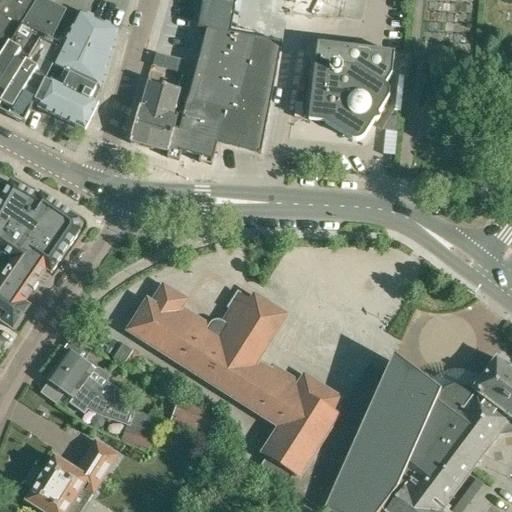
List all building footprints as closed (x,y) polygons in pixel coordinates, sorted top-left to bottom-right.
[(4,0),(1,3),(0,5),(0,48),(5,51),(36,0),(4,0)] [(36,0),(5,51),(0,58),(0,113),(24,125),(32,109),(35,104),(64,46),(62,45),(52,40),(66,11),(44,0),(36,0)] [(141,108),(131,143),(169,153),(170,149),(200,158),(198,167),(209,170),(211,161),(213,161),(218,142),(259,154),(262,155),(267,127),(283,43),(277,42),(230,33),(235,0),(202,0),(197,29),(205,30),(199,49),(199,51),(188,97),(185,113),(175,110),(180,91),(150,83),(143,108),(141,108)] [(79,11),(62,45),(64,46),(35,104),(39,106),(37,109),(85,133),(99,105),(95,103),(101,92),(119,31),(79,11)] [(317,64),(310,122),(325,124),(350,139),(355,142),(361,141),(366,137),(388,102),(391,96),(390,91),(387,86),(393,76),(395,62),(396,54),(381,52),(319,45),(318,53),(317,64)] [(153,66),(168,70),(171,59),(156,54),(153,66)] [(382,131),(397,133),(398,114),(394,113),(382,131)] [(12,182),(5,194),(0,202),(0,320),(12,329),(28,307),(23,304),(32,291),(33,292),(36,287),(38,284),(37,283),(46,271),(51,274),(69,247),(77,235),(80,232),(78,220),(49,200),(47,203),(42,199),(12,182)] [(260,470),(291,489),(342,407),(337,403),(339,400),(305,379),(300,386),(272,368),(270,372),(255,363),(283,318),(255,299),(252,303),(237,294),(228,308),(232,311),(223,326),(221,325),(211,327),(210,329),(179,309),(184,302),(164,289),(152,307),(148,305),(143,312),(141,311),(133,323),(136,324),(131,332),(283,428),(264,457),(267,459),(260,470)] [(133,351),(123,345),(114,358),(125,365),(133,351)] [(121,408),(121,407),(128,398),(106,382),(108,380),(107,375),(99,370),(94,371),(67,352),(57,366),(103,400),(105,397),(119,407),(121,408)] [(511,371),(496,359),(472,391),(510,420),(511,421),(511,371)] [(342,407),(291,489),(325,511),(381,511),(382,511),(383,511),(441,511),(510,420),(472,391),(471,391),(467,389),(463,387),(458,386),(453,387),(448,388),(444,390),(438,396),(437,397),(392,363),(386,375),(368,367),(342,407)] [(103,400),(57,366),(46,382),(73,400),(70,404),(84,414),(92,404),(101,410),(100,413),(100,414),(100,415),(101,415),(101,416),(101,417),(102,417),(103,418),(130,426),(135,412),(121,407),(121,408),(119,407),(105,397),(103,400)] [(215,418),(198,410),(182,402),(174,419),(208,433),(215,418)] [(76,473),(55,460),(54,459),(26,503),(36,509),(34,511),(67,511),(78,496),(88,503),(96,489),(97,489),(117,458),(118,457),(96,443),(95,444),(76,473)]
